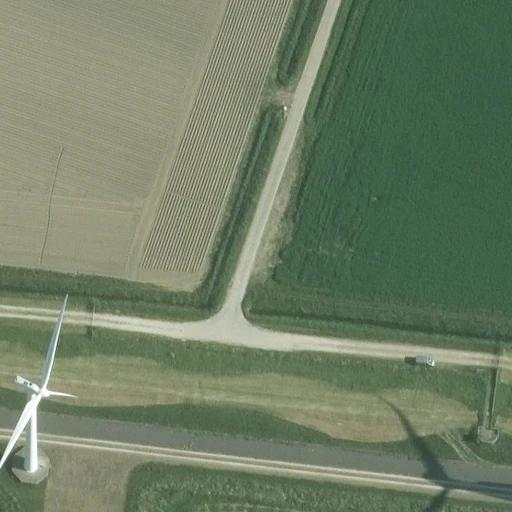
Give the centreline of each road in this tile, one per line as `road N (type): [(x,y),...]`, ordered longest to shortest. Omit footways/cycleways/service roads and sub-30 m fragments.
road 1 (unclassified): [(494,363),(222,333),(334,0)]
road 2 (track): [(0,415),(511,473)]
road 3 (track): [(222,333),(0,309)]
